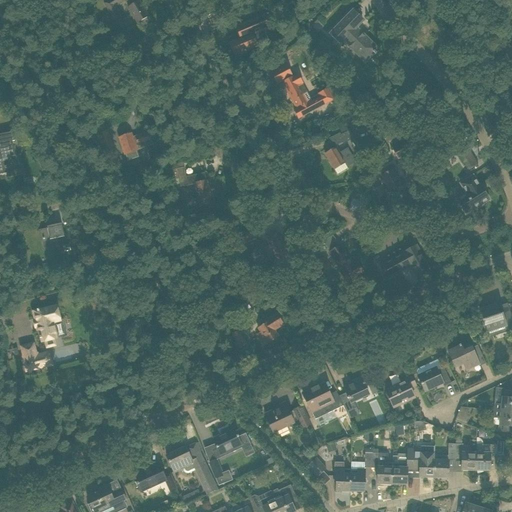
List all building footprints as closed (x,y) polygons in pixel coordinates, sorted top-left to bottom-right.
[(107,0),(103,2),(113,19),(118,28),(125,23),(117,9),(114,10),(113,7),(124,0),(129,0),(132,5),(128,7),(137,23),(148,16),(138,0),(107,0)] [(345,18),(329,34),(341,45),(344,43),(364,63),(375,52),(378,49),(357,28),(363,22),(352,11),(345,18)] [(251,32),(228,42),(234,55),(257,45),(251,32)] [(503,60),(511,63),(511,38),(503,60)] [(286,64),(270,73),(276,84),(283,81),(283,82),(282,83),(296,108),(301,105),(306,114),(310,112),(310,113),(313,114),(314,111),(314,110),(334,99),(328,88),(310,98),(303,84),(298,74),(293,77),(286,64)] [(328,139),(333,147),(342,142),(343,144),(351,140),(345,130),(328,139)] [(21,166),(19,157),(15,158),(15,156),(12,141),(14,141),(12,132),(0,134),(0,174),(7,173),(7,170),(21,166)] [(119,138),(125,155),(128,154),(130,159),(139,156),(134,143),(137,142),(138,145),(151,141),(148,132),(132,137),(131,133),(119,138)] [(110,141),(108,135),(97,139),(99,145),(110,141)] [(412,151),(407,141),(392,148),(398,159),(412,151)] [(325,154),(334,169),(345,163),(347,166),(355,161),(347,148),(340,152),(337,147),(325,154)] [(475,159),(465,165),(468,171),(478,164),(475,159)] [(172,170),(174,180),(179,179),(180,187),(194,184),(199,207),(211,205),(210,198),(211,198),(207,180),(206,181),(205,173),(186,177),(184,167),(172,170)] [(386,173),(381,176),(386,185),(386,193),(398,193),(398,187),(402,185),(398,178),(398,168),(386,168),(386,173)] [(457,200),(466,214),(489,200),(480,185),(479,186),(473,176),(459,184),(465,194),(457,200)] [(47,229),(40,230),(44,248),(58,245),(56,238),(64,237),(61,224),(47,227),(47,229)] [(236,235),(241,245),(256,238),(251,228),(236,235)] [(266,239),(269,245),(264,247),(269,257),(275,254),(279,263),(288,259),(284,250),(285,249),(278,233),(266,239)] [(71,241),(74,254),(81,253),(78,239),(71,241)] [(340,272),(347,284),(364,273),(357,261),(352,264),(340,245),(329,252),(341,271),(340,272)] [(403,253),(380,266),(387,279),(410,266),(415,275),(429,268),(416,245),(403,253)] [(324,256),(315,262),(321,272),(330,266),(324,256)] [(259,291),(255,296),(261,301),(265,296),(259,291)] [(200,298),(203,306),(215,301),(212,294),(200,298)] [(33,312),(35,321),(34,321),(35,328),(37,327),(37,331),(39,330),(40,336),(39,336),(40,339),(41,338),(42,342),(45,341),(47,348),(56,345),(55,340),(58,339),(54,323),(62,321),(57,304),(37,310),(33,312)] [(483,314),(484,317),(485,320),(483,321),(487,333),(508,326),(509,331),(511,330),(511,317),(511,315),(503,317),(502,314),(500,315),(496,304),(481,309),(483,314)] [(265,312),(252,320),(259,332),(256,334),(258,338),(264,346),(278,337),(275,330),(283,325),(278,316),(276,313),(268,317),(265,312)] [(246,344),(238,331),(232,334),(240,348),(246,344)] [(447,350),(455,367),(463,364),(466,370),(479,364),(476,358),(482,355),(477,345),(464,352),(460,344),(447,350)] [(40,355),(43,367),(52,365),(49,352),(40,355)] [(22,357),(25,367),(26,372),(41,369),(37,353),(22,357)] [(417,373),(417,375),(425,392),(442,383),(444,386),(451,383),(443,367),(438,369),(436,366),(429,369),(427,365),(419,368),(418,369),(417,371),(417,373)] [(415,398),(410,388),(416,386),(410,374),(399,379),(400,382),(384,389),(393,408),(415,398)] [(347,396),(340,399),(343,406),(344,409),(345,409),(346,413),(349,419),(359,414),(354,402),(369,395),(366,388),(362,379),(360,380),(359,378),(354,381),(355,383),(343,388),(347,396)] [(324,384),(303,394),(307,403),(312,413),(315,419),(343,406),(340,399),(336,391),(329,394),(329,393),(324,384)] [(374,386),(369,388),(372,395),(378,392),(374,386)] [(494,403),(493,411),(511,412),(511,392),(503,392),(501,404),(494,403)] [(302,429),(311,425),(302,406),(288,413),(284,404),(277,407),(278,409),(265,415),(273,432),(274,432),(277,437),(289,431),(286,426),(294,422),(298,420),(302,429)] [(454,420),(466,424),(470,414),(467,413),(469,408),(460,407),(454,420)] [(511,412),(493,411),(492,418),(499,418),(498,431),(511,432),(511,412)] [(217,449),(220,455),(232,449),(233,452),(250,444),(245,433),(239,437),(238,435),(236,436),(234,430),(233,430),(234,431),(220,437),(220,436),(213,439),(217,449)] [(476,444),(475,470),(477,470),(478,473),(483,472),(483,471),(490,471),(490,461),(490,460),(496,460),(496,462),(497,462),(497,455),(503,456),(503,441),(497,441),(497,445),(487,445),(483,444),(483,443),(482,441),(480,439),(479,438),(476,438),(476,444)] [(447,455),(434,455),(434,461),(434,477),(448,478),(448,461),(455,461),(455,444),(448,443),(447,455)] [(463,444),(455,444),(455,461),(462,461),(462,470),(475,470),(476,444),(469,444),(469,452),(463,452),(463,444)] [(421,449),(414,448),(413,470),(420,470),(420,477),(434,477),(434,461),(434,455),(434,446),(421,446),(421,449)] [(184,472),(186,473),(188,473),(190,473),(195,470),(206,494),(217,489),(199,452),(190,456),(185,447),(166,456),(174,473),(182,469),(183,470),(184,472)] [(413,470),(414,448),(407,448),(407,452),(405,452),(404,457),(400,456),(400,452),(394,452),(394,464),(392,464),(392,474),(392,484),(406,485),(407,470),(413,470)] [(308,456),(303,450),(297,455),(303,461),(308,456)] [(214,453),(207,456),(218,485),(232,480),(228,470),(222,473),(214,453)] [(364,468),(372,468),(372,453),(365,453),(364,468)] [(377,484),(392,484),(392,474),(392,464),(388,464),(388,460),(379,457),(379,453),(372,453),(372,468),(378,468),(377,484)] [(307,466),(317,477),(326,469),(316,458),(307,466)] [(336,491),(350,492),(351,469),(344,469),(344,468),(344,462),(334,462),(334,469),(337,469),(336,491)] [(134,475),(138,485),(141,492),(165,481),(170,492),(171,492),(172,494),(178,491),(170,472),(164,475),(158,464),(134,475)] [(351,469),(350,492),(363,493),(365,469),(357,469),(351,469)] [(319,476),(322,482),(329,478),(326,472),(319,476)] [(98,491),(87,497),(94,511),(101,511),(111,508),(112,511),(118,511),(127,508),(124,502),(126,500),(121,489),(111,494),(106,484),(97,488),(98,491)] [(282,498),(275,501),(280,511),(294,511),(295,511),(291,501),(297,499),(291,485),(278,490),(282,498)] [(254,495),(250,496),(257,511),(280,511),(275,501),(271,491),(258,496),(254,495)] [(182,497),(185,503),(191,500),(188,494),(182,497)] [(235,511),(234,511),(257,511),(250,496),(244,499),(242,506),(235,503),(232,505),(235,511)] [(76,511),(72,502),(61,507),(62,511),(76,511)]
